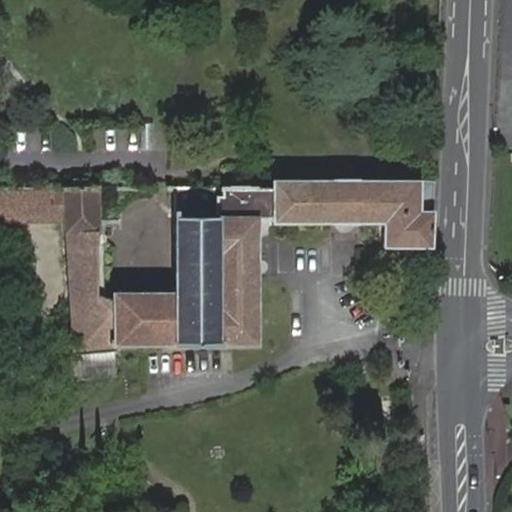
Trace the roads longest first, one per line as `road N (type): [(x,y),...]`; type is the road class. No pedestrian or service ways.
road 1 (tertiary): [(469,0),(461,345)]
road 2 (tertiary): [(461,345),(461,511)]
